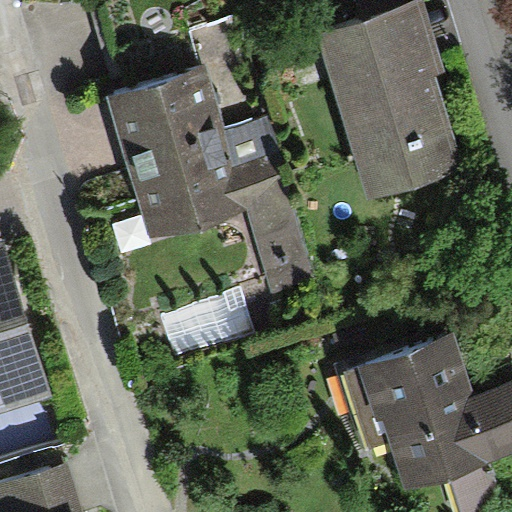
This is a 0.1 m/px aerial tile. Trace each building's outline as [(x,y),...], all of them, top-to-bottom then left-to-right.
[(414,0),(346,0),(305,13),(357,184),(461,152),(414,0)] [(221,37),(104,67),(147,234),(264,204),(221,37)] [(0,261),(0,395),(43,381),(0,261)] [(466,302),(347,337),(391,486),(510,451),(466,302)] [(62,511),(42,456),(0,472),(0,511),(62,511)]
